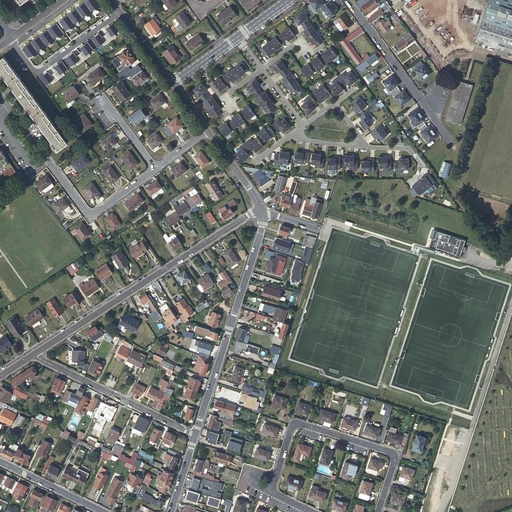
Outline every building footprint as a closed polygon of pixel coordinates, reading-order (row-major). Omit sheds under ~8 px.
[(102,3),(99,0),(89,0),(87,2),(93,9),(102,3)] [(163,0),(170,9),(178,4),(174,0),(163,0)] [(242,0),(249,9),(261,0),(260,0),(242,0)] [(368,0),(358,0),(355,3),(359,9),(363,6),(369,2),(368,0)] [(386,1),(385,0),(371,0),(369,2),(363,6),(364,7),(362,8),(365,12),(377,4),(379,6),(386,1)] [(472,40),(500,49),(509,52),(511,52),(511,0),(481,0),(484,1),(472,40)] [(331,1),(321,8),(324,12),(324,11),(330,18),(338,12),(333,5),(333,4),(331,1)] [(391,8),(386,1),(379,6),(381,9),(375,13),(374,12),(372,14),(373,15),(369,18),(369,19),(370,21),(371,21),(372,22),(391,8)] [(93,10),(87,2),(80,8),(86,15),(93,10)] [(225,25),(237,16),(231,7),(218,16),(225,25)] [(85,15),(79,8),(72,14),(78,21),(85,15)] [(301,23),(303,26),(309,22),(307,19),(307,18),(302,11),(293,18),(298,25),(301,23)] [(184,28),(192,23),(186,15),(184,12),(176,17),(184,28)] [(401,21),(394,13),(392,14),(393,16),(392,16),(397,24),(401,21)] [(77,22),(71,14),(63,20),(70,28),(77,22)] [(341,31),(344,30),(351,24),(343,14),(336,19),(339,23),(335,25),(340,31),(341,31)] [(154,35),(161,29),(157,25),(160,23),(155,15),(152,18),(153,20),(146,25),(154,35)] [(383,34),(389,29),(387,26),(389,24),(390,23),(388,20),(385,23),(383,20),(382,20),(381,19),(376,22),(377,23),(376,24),(383,34)] [(104,27),(111,36),(119,30),(112,21),(104,27)] [(311,25),(309,22),(303,26),(305,29),(303,31),(308,37),(316,31),(311,25)] [(64,32),(58,24),(51,30),(57,38),(64,32)] [(283,33),(280,35),(284,41),(287,39),(288,41),(295,36),(289,27),(282,32),(283,33)] [(363,32),(360,27),(345,38),(345,39),(341,43),(349,54),(348,55),(350,58),(351,57),(357,65),(361,61),(348,43),(363,32)] [(56,38),(50,31),(43,37),(49,44),(56,38)] [(321,38),(316,31),(308,37),(313,44),(315,43),(317,46),(323,41),(321,38)] [(91,39),(97,47),(105,40),(100,32),(91,39)] [(409,33),(395,44),(400,51),(414,40),(409,33)] [(192,50),(204,41),(200,35),(187,44),(192,50)] [(276,37),(270,42),(276,50),(282,45),(281,43),(284,41),(280,35),(276,37)] [(48,45),(42,37),(35,43),(40,51),(48,45)] [(80,45),(84,54),(93,50),(89,41),(80,45)] [(263,47),(260,49),(265,55),(268,53),(269,55),(276,50),(270,42),(263,47)] [(40,51),(34,43),(26,49),(32,57),(40,51)] [(173,64),(182,57),(173,46),(164,52),(173,64)] [(337,56),(330,47),(324,52),(325,54),(322,56),(327,62),(330,60),(337,56)] [(129,71),(131,69),(128,66),(133,63),(132,62),(136,59),(129,49),(126,51),(125,51),(124,51),(123,51),(123,52),(112,61),(120,72),(115,74),(118,78),(123,75),(129,71)] [(509,52),(500,49),(498,54),(507,57),(509,52)] [(74,51),(65,57),(71,65),(80,59),(74,51)] [(383,59),(378,52),(370,58),(366,60),(357,67),(361,73),(366,69),(365,68),(369,65),(375,60),(379,62),(383,59)] [(4,56),(0,58),(0,71),(58,150),(68,142),(4,56)] [(327,62),(322,56),(319,58),(318,56),(311,61),(312,63),(317,69),(317,70),(324,65),(324,64),(327,62)] [(280,75),(286,71),(284,68),(286,66),(281,59),(272,66),(277,73),(278,72),(280,75)] [(60,74),(68,67),(61,60),(54,66),(60,74)] [(239,64),(233,68),(239,77),(246,72),(244,70),(247,68),(243,62),(240,64),(239,64)] [(420,62),(413,66),(415,68),(414,70),(422,80),(430,74),(422,64),(421,64),(420,62)] [(480,71),(481,71),(483,65),(475,62),(470,79),(477,81),(480,71)] [(317,69),(312,63),(309,65),(308,63),(301,68),(307,77),(314,72),(317,69)] [(45,84),(53,78),(50,74),(56,70),(53,65),(39,76),(45,84)] [(106,77),(99,68),(88,77),(94,85),(106,77)] [(227,74),(224,76),(228,82),(231,80),(232,82),(239,77),(233,68),(226,73),(227,74)] [(148,78),(142,70),(133,77),(139,84),(148,78)] [(295,79),(291,72),(289,74),(286,71),(280,75),(283,78),(282,79),(287,85),(295,79)] [(345,72),(338,77),(344,85),(347,83),(349,85),(352,83),(354,82),(357,80),(351,71),(347,74),(345,72)] [(364,77),(369,84),(379,77),(376,73),(372,76),(369,73),(364,77)] [(220,78),(213,83),(219,91),(226,86),(225,84),(228,82),(224,76),(220,78)] [(344,85),(338,77),(332,81),(334,84),(329,87),(335,95),(338,93),(340,92),(343,90),(341,87),(344,85)] [(390,91),(392,94),(398,90),(396,87),(398,85),(392,77),(383,83),(389,92),(390,91)] [(255,78),(246,85),(251,92),(252,91),(254,94),(260,90),(258,87),(260,85),(255,78)] [(300,85),(295,79),(287,85),(292,92),(292,91),(294,94),(301,90),(298,87),(300,85)] [(471,85),(456,81),(445,118),(459,123),(471,85)] [(131,94),(121,82),(112,88),(122,101),(131,94)] [(202,83),(193,89),(198,96),(199,95),(201,98),(207,94),(205,91),(207,90),(202,83)] [(324,85),(313,92),(321,103),(325,99),(324,98),(326,96),(330,93),(324,85)] [(74,86),(72,88),(64,94),(63,95),(67,101),(69,103),(73,99),(80,94),(74,86)] [(260,90),(254,94),(256,97),(256,98),(261,104),(269,98),(265,91),(263,93),(260,90)] [(398,90),(392,94),(395,98),(394,98),(400,107),(409,100),(403,92),(401,94),(398,90)] [(165,102),(160,94),(151,101),(156,108),(165,102)] [(207,94),(201,98),(203,101),(203,102),(207,109),(216,102),(211,96),(209,97),(207,94)] [(310,95),(304,100),(306,102),(301,105),(308,114),(310,112),(312,111),(315,108),(313,106),(316,104),(310,95)] [(367,107),(359,96),(351,103),(353,106),(355,108),(353,109),(357,114),(367,107)] [(274,105),(269,98),(261,104),(266,111),(268,114),(274,109),(272,106),(274,105)] [(76,102),(73,99),(69,103),(67,101),(65,103),(69,108),(76,102)] [(216,102),(207,109),(212,115),(213,115),(215,118),(217,117),(221,113),(219,110),(221,109),(216,102)] [(254,114),(248,105),(241,110),(243,112),(240,115),(244,121),(247,118),(248,119),(254,114)] [(141,119),(142,119),(146,116),(141,108),(129,117),(134,124),(141,119)] [(419,129),(425,125),(422,121),(424,120),(417,110),(408,116),(416,126),(417,125),(419,129)] [(373,117),(368,111),(360,117),(362,120),(359,122),(361,125),(363,127),(365,129),(373,123),(370,119),(373,117)] [(92,124),(84,113),(76,119),(85,130),(92,124)] [(240,115),(238,113),(231,118),(233,120),(230,122),(234,128),(237,126),(238,126),(245,121),(244,121),(240,115)] [(167,124),(168,126),(172,131),(173,133),(183,126),(181,122),(179,120),(177,117),(167,124)] [(278,119),(272,124),(278,132),(281,130),(283,132),(286,130),(288,129),(291,127),(284,118),(280,121),(278,119)] [(231,130),(234,128),(230,122),(227,124),(225,122),(218,127),(225,136),(232,131),(231,130)] [(268,125),(258,132),(264,141),(267,138),(270,137),(271,138),(275,135),(268,125)] [(388,135),(380,125),(370,132),(373,137),(375,136),(377,138),(379,142),(388,135)] [(427,128),(425,125),(419,129),(422,132),(421,133),(428,143),(437,137),(429,127),(427,128)] [(163,141),(157,133),(147,141),(153,149),(163,141)] [(117,142),(111,135),(102,142),(107,149),(117,142)] [(244,143),(251,152),(254,149),(255,152),(259,150),(260,148),(263,146),(257,138),(253,141),(251,138),(244,143)] [(236,153),(242,162),(245,159),(246,158),(249,156),(248,154),(251,152),(244,143),(238,148),(240,150),(236,153)] [(0,185),(4,186),(7,179),(14,179),(17,172),(10,163),(0,148),(0,185)] [(138,163),(129,151),(122,157),(131,169),(138,163)] [(210,163),(201,151),(194,156),(203,168),(210,163)] [(284,151),(280,151),(280,154),(276,153),(274,163),(282,165),(282,162),(287,163),(289,152),(286,152),(284,151)] [(308,152),(303,151),(302,153),(300,152),(295,151),(293,162),(306,164),(308,152)] [(315,153),(312,153),(310,163),(315,164),(315,167),(322,168),(324,158),(321,158),(321,154),(317,154),(315,153)] [(90,162),(84,155),(72,164),(77,171),(90,162)] [(348,155),(345,155),(344,166),(350,166),(349,169),(357,169),(358,159),(354,159),(354,155),(350,155),(348,155)] [(332,158),(328,158),(327,169),(340,169),(340,156),(335,156),(335,158),(332,158)] [(382,157),(378,157),(378,167),(383,167),(383,170),(391,171),(391,160),(388,160),(388,157),(384,157),(382,157)] [(374,159),(369,159),(369,161),(366,161),(361,161),(361,172),(374,172),(374,159)] [(408,169),(408,159),(405,159),(403,159),(399,159),(399,162),(395,162),(395,172),(403,172),(403,169),(408,169)] [(451,163),(444,161),(439,175),(447,177),(451,163)] [(187,170),(181,162),(171,169),(177,177),(187,170)] [(119,178),(111,166),(104,172),(112,183),(119,178)] [(254,168),(243,166),(245,169),(252,170),(253,172),(251,173),(260,185),(268,179),(264,173),(265,170),(254,168)] [(279,172),(274,189),(282,191),(287,174),(279,172)] [(428,172),(424,176),(425,177),(423,179),(419,181),(425,190),(435,183),(428,172)] [(41,191),(42,189),(52,182),(53,182),(47,175),(35,183),(41,191)] [(162,187),(156,180),(146,189),(151,195),(162,187)] [(223,195),(214,181),(206,186),(216,200),(223,195)] [(280,204),(289,207),(297,182),(293,181),(289,193),(286,192),(285,192),(284,193),(284,194),(283,193),(280,204)] [(52,182),(42,189),(45,193),(54,186),(52,182)] [(99,193),(92,183),(84,188),(91,198),(99,193)] [(196,188),(194,185),(182,193),(184,196),(196,188)] [(201,196),(198,192),(187,199),(192,207),(203,200),(200,196),(201,196)] [(184,196),(182,193),(179,195),(170,201),(177,212),(178,211),(180,215),(190,209),(185,202),(179,206),(176,202),(184,196)] [(143,201),(138,194),(125,204),(130,210),(143,201)] [(271,194),(264,199),(263,200),(266,203),(273,197),(271,194)] [(60,212),(65,208),(69,205),(63,197),(54,204),(60,212)] [(302,213),(311,216),(317,218),(321,203),(315,201),(314,204),(314,205),(310,204),(311,203),(311,200),(307,198),(305,204),(302,213)] [(237,204),(233,199),(227,203),(231,208),(237,204)] [(300,204),(292,201),(290,209),(298,212),(300,204)] [(219,210),(220,212),(221,214),(225,219),(234,213),(230,208),(227,210),(225,206),(219,210)] [(216,221),(210,211),(206,214),(213,223),(216,221)] [(181,219),(176,212),(166,219),(171,226),(181,219)] [(121,224),(112,213),(106,218),(114,229),(121,224)] [(82,222),(74,228),(83,239),(91,234),(82,222)] [(290,228),(281,226),(279,231),(280,231),(279,234),(284,235),(283,239),(286,240),(290,228)] [(464,240),(436,231),(431,247),(459,256),(464,240)] [(313,249),(316,238),(309,236),(306,247),(313,249)] [(175,250),(182,245),(177,237),(170,242),(175,250)] [(277,240),(269,237),(265,249),(273,251),(277,240)] [(148,250),(142,242),(131,249),(136,257),(148,250)] [(311,256),(313,249),(306,247),(304,253),(311,256)] [(239,261),(231,249),(224,254),(232,266),(239,261)] [(128,262),(121,251),(113,256),(115,259),(120,267),(128,262)] [(286,258),(276,254),(274,258),(271,257),(267,270),(281,275),(286,258)] [(305,262),(296,259),(292,272),(293,272),(290,278),(300,281),(302,275),(301,275),(305,262)] [(113,273),(106,263),(96,270),(102,280),(113,273)] [(207,263),(203,266),(208,273),(211,270),(207,263)] [(190,279),(184,271),(177,275),(182,284),(190,279)] [(223,297),(231,291),(230,288),(230,286),(228,285),(227,284),(231,281),(225,271),(221,274),(224,279),(222,280),(218,283),(221,287),(224,285),(225,286),(225,288),(225,289),(226,291),(223,293),(224,294),(222,295),(223,297)] [(215,283),(208,273),(198,280),(205,290),(215,283)] [(99,288),(93,278),(84,284),(83,282),(79,285),(87,296),(99,288)] [(281,292),(265,286),(262,294),(279,300),(281,292)] [(81,300),(75,291),(64,298),(69,306),(75,302),(76,303),(81,300)] [(150,300),(146,293),(139,297),(142,300),(140,301),(143,305),(150,300)] [(63,312),(54,298),(47,303),(53,312),(56,317),(63,312)] [(205,308),(206,308),(210,306),(207,301),(197,308),(200,311),(205,308)] [(156,315),(159,313),(152,303),(151,304),(152,305),(150,306),(150,310),(149,311),(150,313),(153,311),(156,315)] [(177,318),(166,303),(159,308),(166,316),(169,321),(173,318),(174,320),(177,318)] [(192,309),(189,305),(182,310),(185,314),(186,313),(188,315),(190,313),(189,311),(192,309)] [(273,319),(283,322),(287,310),(277,307),(273,306),(271,311),(275,312),(273,319)] [(44,317),(38,309),(27,316),(32,325),(44,317)] [(221,314),(212,312),(208,324),(217,327),(221,314)] [(119,324),(125,327),(127,328),(134,332),(140,321),(124,313),(121,318),(120,320),(121,320),(119,324)] [(24,329),(15,316),(6,322),(15,335),(24,329)] [(165,322),(171,332),(174,329),(168,320),(165,322)] [(279,336),(284,338),(289,324),(284,322),(280,332),(277,331),(275,332),(274,335),(277,336),(279,336)] [(101,335),(104,338),(106,334),(107,332),(103,330),(100,328),(96,325),(87,332),(90,336),(93,334),(96,338),(101,335)] [(209,330),(210,329),(197,325),(195,331),(217,338),(218,333),(209,330)] [(239,328),(235,339),(237,340),(243,342),(246,332),(247,330),(239,328)] [(114,344),(117,345),(121,338),(116,335),(111,333),(107,331),(107,332),(106,334),(109,336),(108,338),(115,342),(114,344)] [(6,335),(0,338),(0,349),(1,351),(12,345),(6,335)] [(243,342),(237,340),(233,353),(240,355),(242,349),(246,351),(247,348),(251,349),(250,351),(252,352),(254,346),(247,344),(245,343),(243,342)] [(213,348),(217,350),(218,347),(212,345),(212,346),(209,345),(208,348),(206,347),(205,349),(204,348),(202,356),(205,357),(206,357),(210,358),(213,348)] [(279,355),(281,348),(272,345),(270,351),(276,354),(279,355)] [(121,346),(116,354),(126,359),(130,351),(121,346)] [(161,346),(158,352),(164,356),(168,349),(161,346)] [(132,350),(127,360),(141,367),(146,357),(132,350)] [(85,351),(73,351),(72,360),(76,361),(76,362),(78,362),(78,365),(84,366),(85,356),(84,356),(85,351)] [(268,366),(275,368),(279,355),(276,354),(274,361),(270,360),(268,366)] [(195,367),(197,368),(196,371),(200,372),(200,373),(205,375),(210,359),(205,357),(202,356),(201,356),(199,363),(197,362),(195,367)] [(98,362),(94,360),(89,369),(99,374),(105,362),(99,359),(98,362)] [(175,365),(163,360),(161,364),(173,370),(175,365)] [(11,381),(13,385),(16,385),(30,375),(32,379),(36,376),(34,373),(37,371),(34,366),(32,366),(12,379),(12,380),(11,381)] [(231,380),(243,383),(243,382),(244,378),(241,377),(244,369),(236,367),(231,380)] [(187,386),(198,390),(201,381),(190,377),(187,386)] [(66,382),(56,378),(50,391),(59,395),(61,392),(66,382)] [(265,398),(270,383),(266,382),(262,397),(265,398)] [(137,383),(132,391),(141,396),(145,387),(137,383)] [(156,408),(159,401),(163,394),(166,386),(167,385),(164,384),(161,390),(160,389),(159,391),(151,387),(147,395),(155,399),(152,406),(156,408)] [(28,396),(31,397),(33,394),(16,385),(13,385),(12,387),(15,389),(26,395),(27,395),(28,396)] [(243,385),(241,391),(243,391),(249,393),(251,394),(253,388),(243,385)] [(12,393),(2,386),(0,388),(0,398),(6,403),(12,393)] [(163,394),(166,396),(170,398),(174,389),(170,388),(166,386),(163,394)] [(195,398),(198,390),(187,386),(184,395),(195,398)] [(82,395),(85,389),(80,387),(76,394),(67,390),(63,399),(66,401),(68,402),(69,398),(78,403),(82,395)] [(26,395),(15,389),(13,392),(25,398),(27,395),(26,395)] [(31,397),(39,401),(41,396),(34,392),(33,394),(31,397)] [(252,411),(260,413),(262,409),(257,407),(259,402),(256,401),(257,398),(248,395),(243,393),(242,393),(240,398),(247,400),(245,405),(253,408),(252,411)] [(159,401),(156,408),(160,409),(163,403),(162,402),(166,396),(163,394),(159,401)] [(89,399),(82,395),(78,403),(74,410),(82,413),(85,407),(92,411),(98,399),(93,397),(90,404),(87,403),(89,399)] [(288,398),(275,395),(272,405),(284,409),(288,398)] [(229,403),(218,400),(218,401),(216,401),(214,407),(222,409),(222,411),(233,415),(234,413),(240,414),(242,408),(229,404),(229,403)] [(311,405),(299,402),(296,411),(308,415),(311,405)] [(384,404),(381,414),(389,416),(392,406),(384,404)] [(191,419),(194,407),(189,405),(185,417),(191,419)] [(11,424),(16,414),(4,409),(0,417),(3,418),(2,420),(11,424)] [(335,413),(322,409),(319,418),(332,423),(335,413)] [(40,420),(48,424),(50,425),(53,418),(49,416),(49,417),(38,412),(35,418),(40,420)] [(230,420),(232,421),(234,416),(219,412),(218,416),(230,420)] [(25,417),(19,414),(14,424),(19,427),(25,417)] [(230,420),(218,416),(212,414),(208,426),(217,428),(218,429),(221,421),(229,424),(230,420)] [(149,420),(140,416),(134,428),(135,428),(142,431),(144,432),(149,420)] [(358,421),(344,417),(341,425),(355,430),(358,421)] [(109,424),(101,420),(96,430),(104,433),(109,424)] [(278,428),(265,424),(262,432),(276,436),(278,428)] [(379,428),(368,424),(367,424),(364,433),(378,437),(380,428),(379,428)] [(119,432),(111,428),(107,438),(115,442),(119,432)] [(163,432),(155,428),(150,440),(157,443),(159,438),(163,432)] [(219,434),(207,430),(206,436),(223,441),(224,438),(219,436),(219,434)] [(120,456),(121,453),(126,442),(132,432),(129,431),(125,440),(124,439),(122,444),(116,441),(112,451),(111,451),(114,453),(120,456)] [(162,440),(166,442),(171,444),(172,445),(176,436),(175,435),(176,434),(172,432),(171,433),(166,431),(162,440)] [(386,440),(405,446),(408,437),(407,436),(408,434),(404,433),(403,436),(391,431),(389,431),(386,440)] [(425,437),(417,435),(412,448),(421,451),(425,437)] [(89,448),(90,444),(87,442),(82,440),(80,439),(77,438),(76,438),(73,445),(77,446),(78,443),(89,448)] [(52,443),(44,440),(37,453),(45,457),(52,443)] [(15,453),(17,448),(18,446),(13,443),(11,449),(8,448),(8,450),(4,448),(6,445),(2,443),(0,446),(0,451),(11,458),(14,453),(15,453)] [(105,451),(110,454),(111,451),(112,451),(102,446),(103,444),(101,443),(98,448),(101,449),(105,451)] [(311,447),(298,443),(296,451),(293,459),(298,461),(299,459),(301,452),(304,454),(309,455),(311,447)] [(22,452),(23,452),(23,450),(17,448),(15,453),(14,455),(19,458),(22,452)] [(270,452),(257,448),(255,456),(268,460),(270,452)] [(333,451),(324,448),(320,462),(329,465),(333,451)] [(105,451),(101,449),(96,458),(101,460),(103,456),(105,451)] [(138,453),(141,455),(153,460),(155,456),(141,449),(138,453)] [(167,453),(179,458),(180,455),(169,449),(167,453)] [(231,456),(215,451),(213,459),(219,460),(218,462),(223,463),(223,462),(229,463),(231,456)] [(19,458),(18,460),(27,465),(31,456),(23,452),(22,452),(19,458)] [(120,456),(119,458),(132,464),(133,464),(136,458),(138,453),(134,452),(131,459),(125,456),(125,455),(121,453),(120,456)] [(177,463),(179,458),(167,453),(166,452),(164,457),(168,458),(165,463),(167,465),(173,468),(176,462),(177,463)] [(51,455),(42,472),(55,478),(59,469),(51,465),(55,457),(51,455)] [(371,458),(367,472),(377,475),(379,466),(382,467),(384,463),(381,462),(381,461),(371,458)] [(207,473),(210,463),(198,459),(193,474),(194,474),(201,477),(202,472),(207,473)] [(358,465),(345,462),(341,475),(350,478),(351,474),(355,475),(358,465)] [(65,476),(73,480),(77,472),(70,469),(71,467),(67,465),(64,473),(66,474),(65,476)] [(400,475),(407,477),(412,479),(415,470),(403,466),(400,475)] [(110,471),(102,467),(97,479),(105,483),(110,471)] [(172,478),(173,478),(175,473),(164,469),(162,472),(164,473),(163,474),(172,478)] [(77,472),(73,480),(81,484),(82,482),(84,483),(87,477),(77,472)] [(158,475),(157,477),(158,477),(171,483),(172,478),(163,474),(164,473),(162,472),(161,476),(158,475)] [(214,476),(207,473),(202,472),(201,477),(213,480),(214,478),(214,476)] [(143,479),(134,474),(132,478),(129,476),(127,481),(135,485),(132,491),(137,493),(143,479)] [(217,484),(218,482),(216,481),(213,480),(201,477),(194,474),(193,477),(192,476),(189,486),(194,488),(197,489),(200,481),(204,482),(208,483),(208,482),(211,483),(211,482),(217,484)] [(18,482),(5,475),(0,484),(0,485),(2,486),(4,484),(14,489),(18,482)] [(302,481),(288,476),(285,485),(299,490),(302,481)] [(122,481),(115,477),(107,494),(114,497),(122,481)] [(145,477),(142,483),(148,486),(151,480),(145,477)] [(171,483),(158,477),(157,480),(160,481),(159,484),(159,487),(161,490),(162,491),(167,493),(168,489),(168,487),(169,487),(171,483)] [(372,483),(364,481),(360,492),(369,495),(372,483)] [(21,500),(27,486),(19,482),(15,490),(16,491),(14,496),(21,500)] [(319,487),(312,485),(309,496),(324,501),(327,493),(318,490),(319,487)] [(41,499),(43,494),(33,489),(31,495),(30,497),(36,500),(37,498),(41,499)] [(189,489),(188,489),(185,498),(197,502),(200,493),(193,491),(189,489)] [(405,496),(395,492),(391,502),(402,506),(405,496)] [(52,510),(57,501),(46,495),(42,505),(41,509),(39,508),(38,511),(40,511),(44,511),(45,511),(46,511),(48,508),(52,510)] [(145,499),(162,508),(164,502),(165,502),(166,498),(160,496),(159,502),(147,496),(147,497),(146,496),(145,497),(146,498),(145,499)] [(243,511),(247,501),(238,498),(233,511),(243,511)] [(340,509),(345,511),(348,502),(334,498),(331,507),(339,510),(340,509)] [(67,511),(70,507),(62,503),(57,511),(67,511)]
